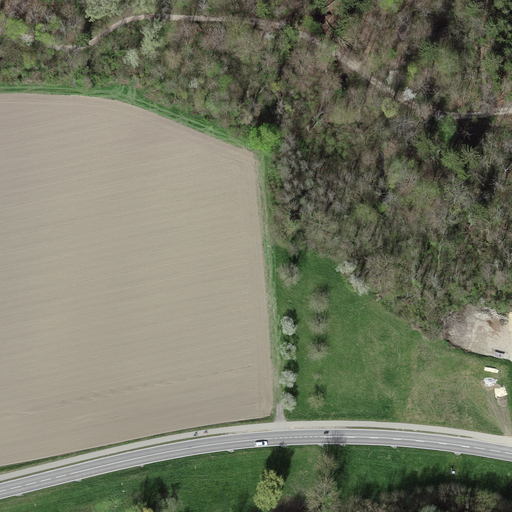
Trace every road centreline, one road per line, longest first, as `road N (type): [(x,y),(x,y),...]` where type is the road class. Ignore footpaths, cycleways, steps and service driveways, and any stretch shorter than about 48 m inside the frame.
road 1 (track): [(0,30),(88,43),(150,17),(262,25),(326,46),(422,102),(453,112),(511,110)]
road 2 (secondary): [(0,491),(283,435),(511,453)]
road 3 (track): [(281,421),(265,144),(148,94),(70,89)]
